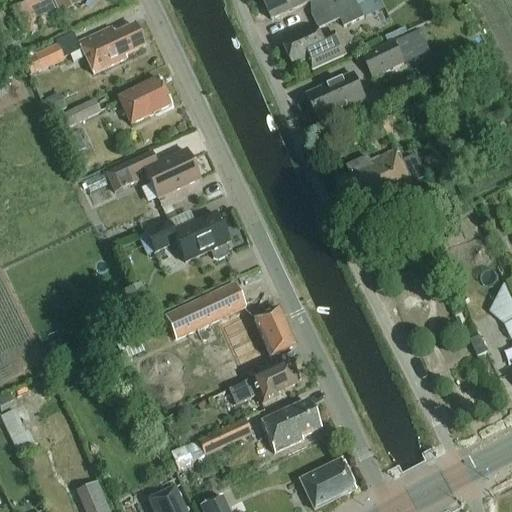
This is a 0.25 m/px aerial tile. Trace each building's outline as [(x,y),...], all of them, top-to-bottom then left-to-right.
[(52,0),(51,0),(31,10),(36,22),(58,12),(52,0)] [(319,0),(268,0),(263,3),(272,22),(311,4),(319,0)] [(358,6),(355,0),(340,0),(335,3),(347,28),(364,19),(358,6)] [(126,62),(124,58),(144,49),(134,27),(114,36),(111,31),(80,45),(83,50),(69,56),(73,66),(87,60),(94,76),(126,62)] [(327,52),(318,31),(317,30),(283,46),(293,68),(308,61),(313,73),(348,57),(342,45),(327,52)] [(362,58),(373,81),(419,59),(408,36),(362,58)] [(17,58),(13,48),(3,53),(7,62),(17,58)] [(57,48),(35,57),(42,73),(64,62),(57,48)] [(366,104),(364,99),(354,76),(307,97),(320,125),(366,104)] [(117,100),(131,127),(171,107),(158,80),(117,100)] [(379,92),(364,99),(366,104),(371,114),(386,107),(379,92)] [(95,101),(60,118),(66,133),(102,115),(95,101)] [(387,121),(376,126),(382,140),(394,135),(387,121)] [(347,169),(350,177),(334,184),(347,211),(350,209),(354,217),(417,186),(408,167),(400,149),(369,163),(367,159),(347,169)] [(157,201),(185,188),(200,182),(186,152),(156,166),(151,154),(105,175),(114,194),(126,189),(137,184),(134,176),(144,172),(157,201)] [(420,161),(408,167),(417,186),(429,180),(420,161)] [(168,224),(145,234),(154,254),(176,244),(185,264),(210,253),(213,260),(219,262),(226,258),(229,253),(225,246),(229,244),(215,215),(198,223),(199,225),(185,231),(184,229),(173,235),(168,224)] [(235,285),(165,319),(176,343),(220,323),(247,310),(235,285)] [(511,342),(511,305),(504,289),(490,314),(504,326),(511,342)] [(140,323),(133,307),(127,291),(123,293),(110,299),(123,330),(138,324),(140,323)] [(155,297),(133,307),(140,323),(162,314),(155,297)] [(295,348),(278,311),(257,320),(252,310),(247,311),(220,324),(236,356),(245,352),(255,374),(275,365),(272,358),(295,348)] [(134,332),(114,341),(120,353),(123,352),(128,364),(145,355),(134,332)] [(480,338),(470,342),(478,359),(487,355),(480,338)] [(42,350),(50,364),(66,357),(59,342),(42,350)] [(95,361),(91,352),(76,359),(80,368),(95,361)] [(279,399),(277,396),(298,385),(298,384),(299,381),(296,376),(294,375),(288,364),(250,382),(250,383),(229,392),(236,407),(257,398),(261,408),(279,399)] [(0,412),(1,414),(16,407),(9,395),(0,399),(0,412)] [(307,403),(262,424),(276,455),(303,444),(301,439),(319,431),(307,403)] [(0,418),(18,456),(35,448),(27,431),(24,433),(14,411),(0,418)] [(245,422),(198,444),(201,451),(205,458),(251,437),(245,422)] [(201,451),(198,444),(172,456),(175,464),(190,457),(193,464),(205,458),(201,451)] [(434,458),(435,460),(441,470),(440,471),(439,471),(432,475),(435,482),(443,478),(444,477),(452,491),(450,492),(442,496),(445,503),(454,499),(455,498),(459,506),(461,509),(463,508),(464,503),(467,495),(445,453),(442,449),(424,458),(426,462),(434,458)] [(301,483),(306,494),(314,511),(354,492),(341,463),(301,483)] [(184,511),(174,491),(150,501),(150,502),(148,503),(152,511),(184,511)] [(199,508),(201,511),(228,511),(222,498),(199,508)] [(247,511),(243,501),(231,507),(233,511),(247,511)]
